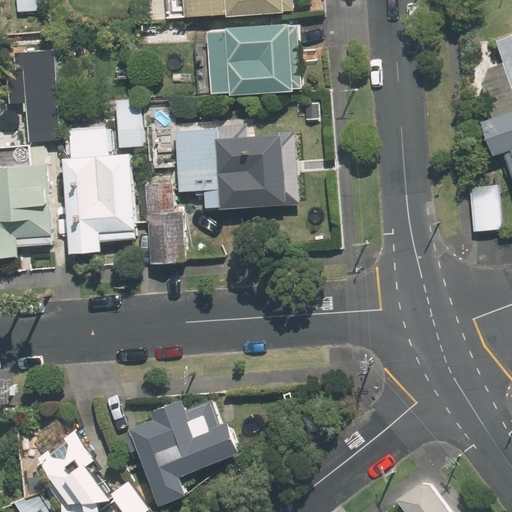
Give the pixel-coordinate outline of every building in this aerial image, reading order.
[(171,0),(172,13),(304,11),(303,0),(171,0)] [(304,21),(212,24),(215,93),(306,90),(304,21)] [(511,33),(504,37),(511,54),(511,60),(484,72),(502,116),(493,120),(506,153),(511,151),(511,33)] [(64,48),(25,47),(25,65),(15,65),(14,102),(31,102),(31,109),(37,109),(37,137),(65,137),(65,90),(77,90),(77,70),(64,70),(64,48)] [(148,142),(146,94),(124,95),(126,129),(132,129),(132,143),(148,142)] [(169,104),(150,105),(151,126),(155,126),(157,165),(176,165),(175,150),(179,150),(178,133),(170,133),(169,104)] [(256,122),(181,124),(183,190),(209,189),(209,205),(304,202),(302,131),(256,132),(256,122)] [(116,123),(71,126),(79,251),(112,249),(111,233),(144,231),(138,149),(117,150),(116,123)] [(9,145),(0,144),(0,256),(27,256),(27,243),(58,242),(55,142),(38,143),(39,160),(9,161),(9,145)] [(178,178),(154,179),(156,263),(195,262),(194,208),(178,208),(178,178)] [(169,415),(140,427),(169,503),(199,492),(191,473),(249,451),(238,422),(229,425),(219,398),(193,408),(188,397),(177,401),(184,418),(172,423),(169,415)] [(79,424),(44,454),(92,511),(102,503),(109,511),(150,511),(158,506),(132,475),(121,485),(100,461),(106,456),(79,424)] [(393,511),(458,511),(438,482),(393,511)] [(63,511),(41,483),(21,498),(31,511),(63,511)]
